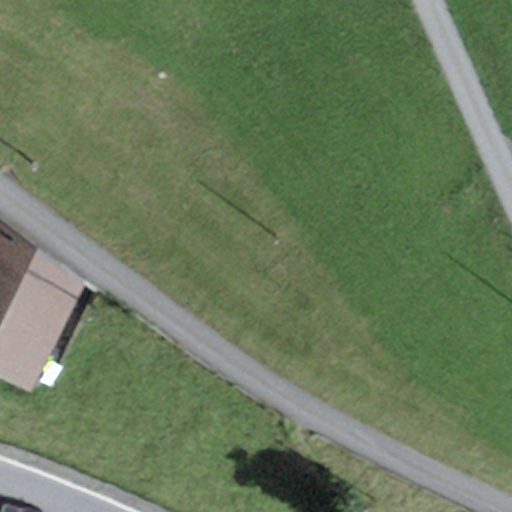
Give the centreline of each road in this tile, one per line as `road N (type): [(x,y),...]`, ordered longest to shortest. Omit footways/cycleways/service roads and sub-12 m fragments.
road 1 (unclassified): [(506,511),(266,390),(0,198)]
road 2 (unclassified): [(438,0),(511,175)]
